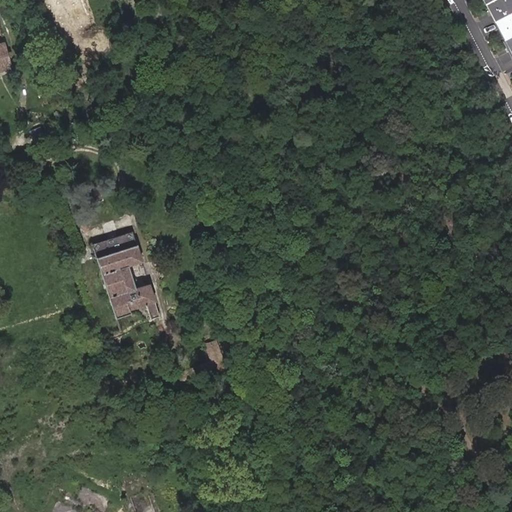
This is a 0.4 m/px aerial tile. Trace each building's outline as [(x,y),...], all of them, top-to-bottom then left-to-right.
[(511,13),(511,0),(492,0),(484,4),(494,23),(511,13)] [(511,37),(511,13),(494,23),(504,42),(511,37)] [(0,71),(10,69),(3,43),(0,44),(0,71)] [(67,55),(57,58),(60,67),(70,64),(67,55)] [(131,232),(90,246),(113,319),(133,312),(133,310),(144,306),(150,322),(160,318),(149,285),(134,291),(126,268),(142,263),(131,232)] [(149,285),(142,263),(126,268),(134,291),(149,285)]
